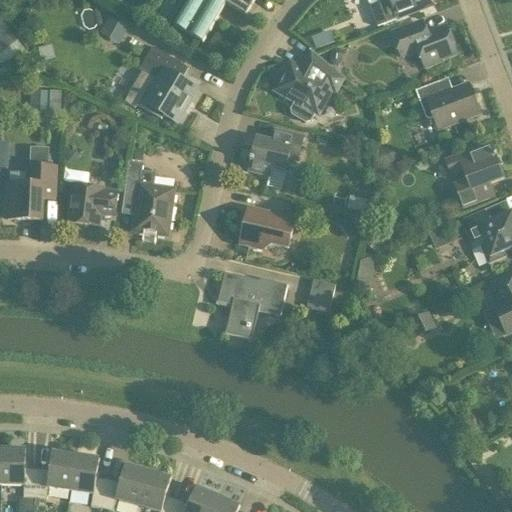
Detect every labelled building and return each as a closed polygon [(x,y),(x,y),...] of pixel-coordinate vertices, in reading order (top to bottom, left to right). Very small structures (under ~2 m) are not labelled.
[(245,18),(255,0),(182,0),(168,25),(202,45),(225,6),(245,18)] [(382,0),(383,1),(369,6),(377,28),(431,8),(427,0),(382,0)] [(111,15),(104,28),(122,39),(129,26),(111,15)] [(416,26),(391,36),(400,58),(407,55),(408,58),(418,54),(424,69),(441,63),(440,61),(455,55),(445,29),(421,39),(416,26)] [(7,67),(25,52),(8,31),(0,37),(0,65),(3,70),(7,67)] [(315,51),(334,44),(330,32),(311,39),(315,51)] [(138,72),(140,73),(124,102),(134,109),(136,106),(140,108),(139,109),(160,121),(163,117),(176,125),(196,90),(177,79),(184,68),(152,49),(138,72)] [(310,52),(300,70),(295,67),(285,70),(282,76),(277,77),(274,81),(279,96),(293,104),(289,110),(291,116),(305,123),(310,122),(313,116),(318,119),(332,94),(335,95),(343,80),(310,52)] [(340,52),(335,52),(331,55),(330,64),(333,68),(339,68),(342,65),(343,56),(340,52)] [(426,121),(433,119),(438,130),(478,114),(468,86),(447,94),(442,81),(415,92),(426,121)] [(31,91),(30,113),(47,113),(47,92),(31,91)] [(49,91),(48,116),(61,116),(62,92),(49,91)] [(296,163),(302,139),(274,132),(271,144),(256,140),(248,173),(268,178),(270,169),(284,172),(287,160),(296,163)] [(503,179),(490,145),(469,153),(473,164),(462,168),(467,181),(454,186),(463,209),(487,200),(482,187),(503,179)] [(55,169),(52,169),(52,162),(48,162),(48,149),(30,148),(29,168),(26,168),(26,186),(7,185),(5,221),(41,222),(42,195),(54,196),(55,169)] [(379,154),(388,168),(398,162),(390,148),(379,154)] [(135,151),(133,160),(142,162),(143,152),(135,151)] [(121,206),(135,208),(131,234),(167,239),(173,191),(139,186),(140,179),(126,177),(121,206)] [(113,218),(116,194),(102,192),(102,190),(71,186),(67,225),(98,228),(99,216),(113,218)] [(270,245),(288,249),(295,220),(248,209),(239,246),(261,251),(270,245)] [(511,250),(511,217),(511,215),(489,224),(484,213),(461,223),(471,247),(482,242),(484,246),(480,248),(487,266),(504,259),(502,254),(511,250)] [(338,223),(349,242),(361,235),(365,223),(347,218),(338,223)] [(367,247),(375,254),(382,245),(374,238),(367,247)] [(369,289),(374,265),(375,260),(369,259),(361,262),(356,287),(369,289)] [(511,274),(492,284),(499,300),(500,299),(502,304),(494,308),(507,336),(511,333),(511,274)] [(279,319),(286,288),(259,281),(259,283),(223,275),(216,304),(231,308),(224,336),(246,342),(253,313),(279,319)] [(313,281),(306,309),(328,314),(335,286),(313,281)] [(414,339),(435,330),(429,314),(407,323),(414,339)] [(24,487),(24,499),(35,500),(37,471),(25,471),(25,450),(2,450),(1,486),(24,487)] [(45,501),(47,489),(70,492),(76,456),(52,453),(49,473),(37,471),(35,500),(45,501)] [(96,480),(99,460),(76,456),(70,492),(93,496),(91,508),(102,510),(108,482),(96,480)] [(126,466),(120,485),(108,482),(102,510),(108,511),(112,511),(116,501),(138,507),(148,472),(126,466)] [(153,511),(173,511),(177,502),(165,498),(171,479),(148,472),(138,507),(153,511)] [(196,488),(188,507),(177,502),(173,511),(211,511),(218,498),(196,488)] [(237,511),(239,507),(218,498),(211,511),(237,511)]
